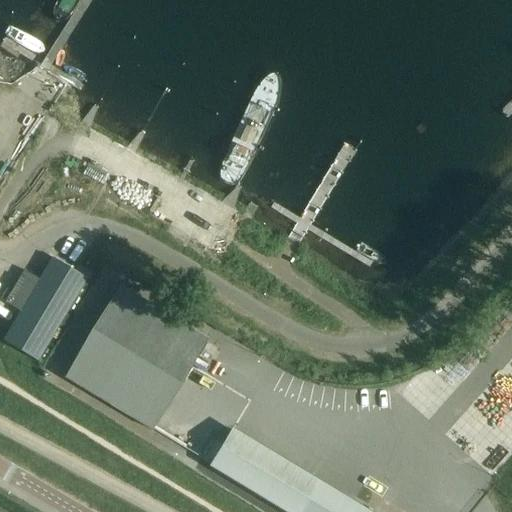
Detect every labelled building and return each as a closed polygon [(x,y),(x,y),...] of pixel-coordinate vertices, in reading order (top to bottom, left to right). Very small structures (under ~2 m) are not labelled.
[(56,124),(65,113),(52,103),(44,114),(56,124)] [(3,341),(37,362),(87,279),(53,259),(40,280),(24,271),(5,303),(20,313),(3,341)] [(0,289),(3,291),(11,275),(1,271),(0,273),(0,289)] [(65,378),(152,430),(207,340),(120,287),(65,378)] [(501,433),(511,426),(511,408),(493,419),(501,433)] [(212,467),(286,511),(366,511),(233,432),(212,467)]
